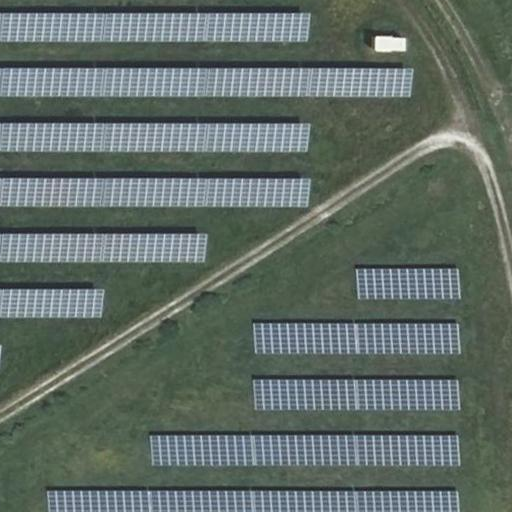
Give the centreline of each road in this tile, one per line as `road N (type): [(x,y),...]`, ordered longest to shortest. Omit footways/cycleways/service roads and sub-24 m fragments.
road 1 (unknown): [(481,80),(0,399)]
road 2 (unknown): [(445,0),(481,80),(511,205)]
